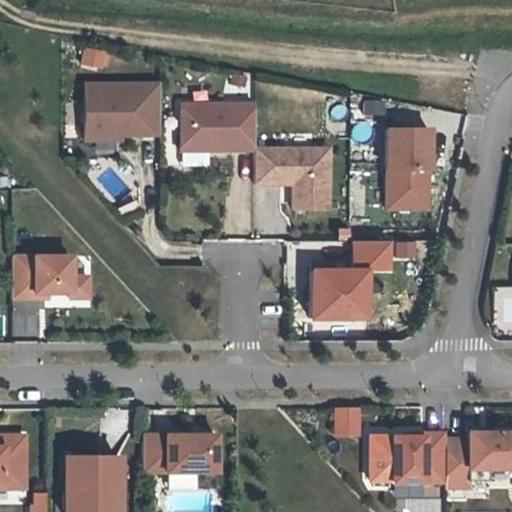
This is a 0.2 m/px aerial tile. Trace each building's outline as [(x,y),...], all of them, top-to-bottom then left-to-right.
[(83,44),(78,64),(101,70),(106,50),(83,44)] [(158,134),(158,85),(83,85),(83,140),(112,140),(112,135),(158,134)] [(180,151),(253,151),(253,149),(253,104),(180,104),(180,151)] [(386,209),(425,209),(425,183),(419,184),(419,176),(425,176),(425,169),(427,169),(427,129),(385,129),(386,209)] [(327,149),(253,149),(253,151),(253,184),(292,184),(292,209),(327,209),(327,149)] [(356,262),(307,263),(309,316),(368,315),(367,272),(390,271),(390,243),(355,244),(356,262)] [(10,257),(11,298),(33,298),(33,293),(47,293),(68,293),(68,302),(87,302),(88,277),(69,276),(70,256),(10,257)] [(357,406),(330,407),(331,437),(358,437),(357,406)] [(465,440),(443,440),(443,488),(466,488),(466,478),(466,470),(487,470),(511,469),(511,432),(465,433),(465,440)] [(0,488),(23,488),(22,436),(0,435),(0,436),(0,447),(0,446),(0,488)] [(215,435),(140,435),(141,471),(214,471),(215,435)] [(439,437),(393,435),(391,479),(436,481),(439,437)] [(121,455),(63,455),(63,511),(121,511),(121,455)] [(487,470),(466,470),(466,478),(478,478),(487,470)] [(0,488),(0,501),(23,501),(23,488),(0,488)] [(29,491),(29,511),(45,511),(45,491),(29,491)] [(409,499),(409,511),(437,511),(438,500),(409,499)]
